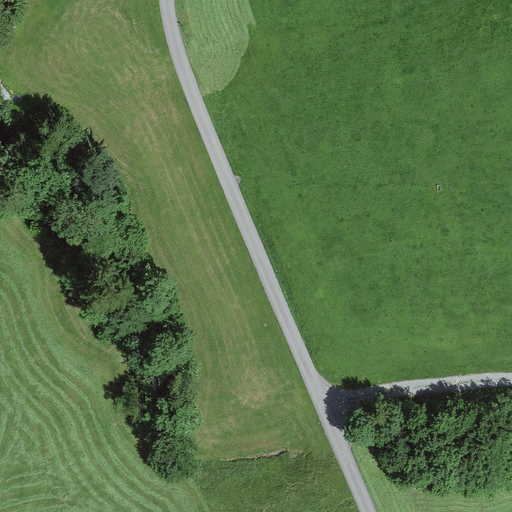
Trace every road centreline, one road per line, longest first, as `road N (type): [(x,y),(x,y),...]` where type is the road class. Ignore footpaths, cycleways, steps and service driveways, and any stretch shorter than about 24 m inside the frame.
road 1 (unclassified): [(166,0),(186,79),(369,511)]
road 2 (track): [(323,404),(511,383)]
